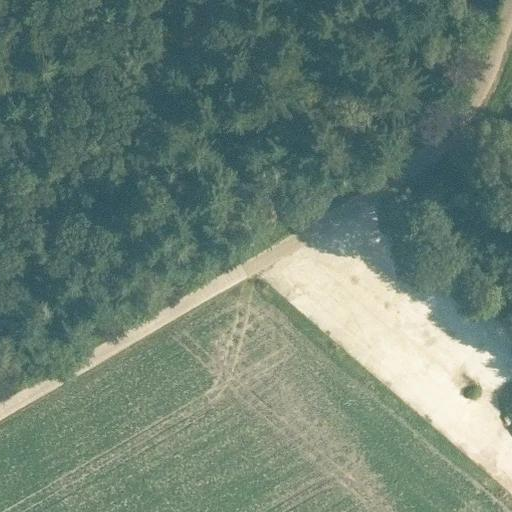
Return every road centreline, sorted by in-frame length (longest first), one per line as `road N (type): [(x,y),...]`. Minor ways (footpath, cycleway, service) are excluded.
road 1 (unclassified): [(0,422),(420,168)]
road 2 (track): [(0,306),(260,0)]
road 3 (unknown): [(506,0),(472,83),(406,177)]
